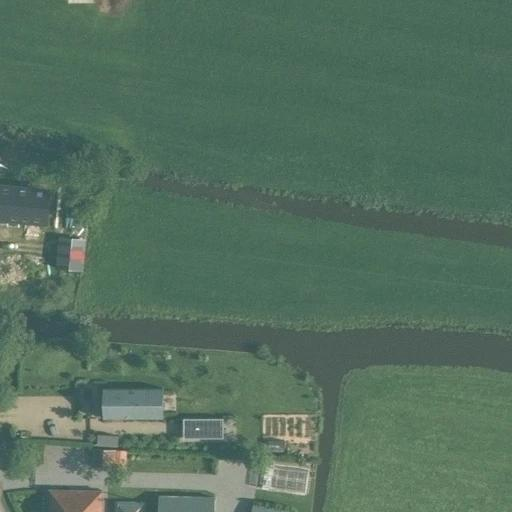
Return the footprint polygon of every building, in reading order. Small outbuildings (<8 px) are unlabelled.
[(46,225),(48,194),(3,192),(2,220),(9,221),(9,223),(46,225)] [(60,270),(83,272),(86,242),(62,240),(60,270)] [(164,425),(165,393),(104,392),(103,423),(164,425)] [(226,442),(226,421),(185,420),(185,441),(226,442)] [(121,440),(101,438),(100,448),(121,450),(121,440)] [(115,471),(116,454),(94,453),(93,471),(115,471)] [(128,472),(129,454),(119,453),(117,471),(128,472)] [(103,511),(103,494),(51,494),(51,511),(103,511)] [(217,511),(217,503),(162,501),(161,511),(217,511)]
